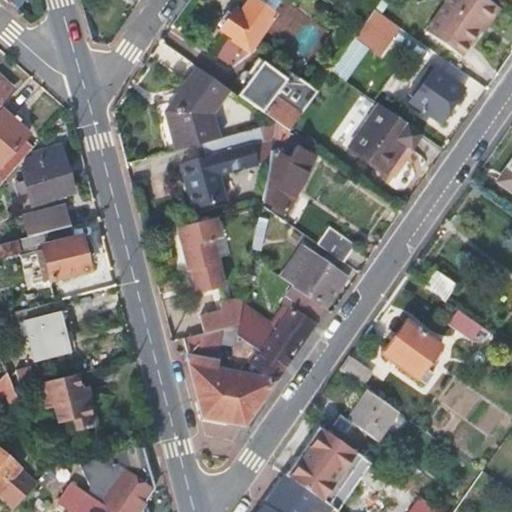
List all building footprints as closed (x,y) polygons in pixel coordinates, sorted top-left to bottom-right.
[(248,53),(274,16),(272,14),(280,1),(280,0),(250,0),(251,0),(249,0),(238,15),(232,11),(231,14),(227,11),(217,25),(222,27),(219,30),(232,39),(231,41),(248,53)] [(354,0),(367,9),(373,0),(354,0)] [(490,0),(446,0),(425,31),(461,56),(497,4),(490,0)] [(386,46),(400,26),(375,9),(361,29),(386,46)] [(386,46),(361,29),(355,37),(380,55),(386,46)] [(277,124),(289,132),(318,91),(282,67),(277,74),(263,64),(240,98),(277,124)] [(439,121),(463,87),(431,64),(412,93),(415,96),(412,101),(439,121)] [(167,113),(178,151),(201,144),(219,140),(213,116),(230,91),(198,69),(167,113)] [(0,83),(0,103),(10,92),(0,83)] [(379,103),(348,148),(387,174),(406,145),(400,140),(411,125),(379,103)] [(0,168),(7,175),(20,161),(32,148),(22,140),(26,135),(0,111),(0,168)] [(157,115),(167,153),(178,151),(167,113),(157,115)] [(277,124),(274,139),(285,144),(291,134),(289,132),(277,124)] [(183,163),(195,209),(226,200),(220,174),(258,165),(253,145),(261,143),(258,129),(219,140),(201,144),(204,156),(183,163)] [(20,161),(31,202),(73,191),(63,154),(59,155),(56,145),(45,148),(42,137),(32,148),(20,161)] [(272,152),(263,202),(287,213),(315,158),(291,145),(285,159),(272,152)] [(511,164),(499,182),(511,191),(511,164)] [(24,216),(28,237),(42,233),(69,226),(64,206),(24,216)] [(225,286),(213,239),(222,237),(217,217),(178,227),(189,270),(191,270),(197,293),(225,286)] [(331,228),(320,245),(344,261),(355,244),(331,228)] [(14,240),(17,252),(41,247),(44,246),(42,233),(28,237),(14,240)] [(41,247),(49,279),(87,270),(79,237),(44,246),(41,247)] [(14,240),(0,243),(0,256),(17,252),(14,240)] [(297,259),(283,280),(292,286),(320,304),(341,272),(314,254),(306,265),(297,259)] [(434,270),(423,286),(444,301),(455,285),(434,270)] [(185,337),(205,415),(245,425),(327,309),(320,304),(292,286),(280,302),(291,309),(259,356),(253,352),(244,368),(216,362),(219,343),(238,346),(238,342),(241,323),(215,330),(204,333),(185,337)] [(200,316),(204,333),(215,330),(241,323),(242,321),(245,305),(246,297),(220,303),(222,310),(200,316)] [(450,318),(474,334),(480,326),(456,309),(450,318)] [(65,312),(25,322),(33,360),(64,353),(59,334),(70,331),(65,312)] [(405,320),(382,354),(416,378),(424,366),(440,345),(405,320)] [(219,343),(216,362),(244,368),(253,352),(238,342),(238,346),(219,343)] [(341,370),(363,385),(371,373),(350,358),(341,370)] [(16,370),(19,382),(20,389),(29,387),(34,385),(28,366),(16,370)] [(416,378),(426,385),(434,373),(424,366),(416,378)] [(0,395),(4,391),(10,384),(5,372),(0,377),(0,395)] [(29,387),(35,414),(43,412),(47,426),(61,422),(64,436),(85,430),(78,400),(72,402),(67,377),(34,385),(29,387)] [(10,384),(13,390),(20,389),(19,382),(10,384)] [(10,384),(4,391),(10,404),(18,400),(13,390),(10,384)] [(339,415),(332,427),(351,440),(359,429),(377,441),(397,412),(368,391),(347,421),(339,415)] [(318,428),(284,477),(331,508),(335,511),(336,511),(369,464),(318,428)] [(59,504),(68,511),(139,511),(138,508),(152,489),(141,446),(77,462),(93,489),(88,497),(72,486),(59,504)] [(0,496),(14,509),(35,486),(0,453),(0,496)] [(284,477),(259,511),(328,511),(331,508),(284,477)] [(437,511),(419,500),(410,511),(437,511)]
